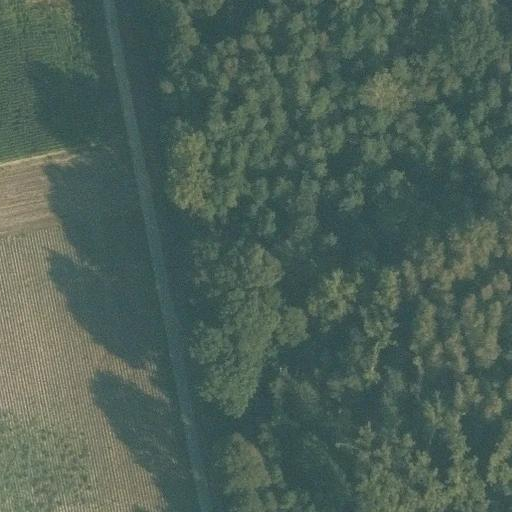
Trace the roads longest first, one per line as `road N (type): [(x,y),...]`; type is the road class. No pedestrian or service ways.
road 1 (track): [(204,511),(106,0)]
road 2 (track): [(171,338),(511,264)]
